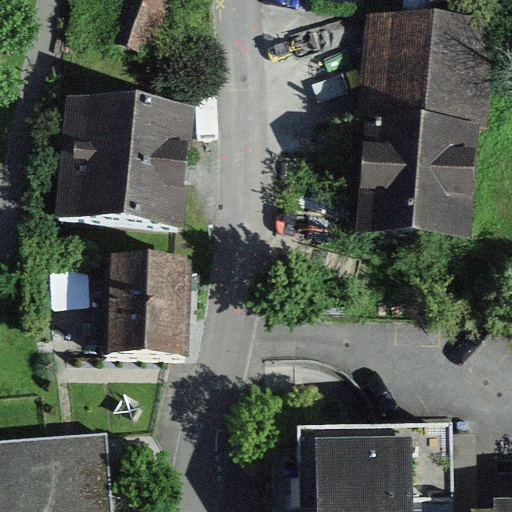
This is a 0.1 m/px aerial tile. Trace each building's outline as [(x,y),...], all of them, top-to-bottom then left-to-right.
[(150,69),(171,4),(162,0),(109,0),(93,48),(150,69)] [(477,131),(483,37),(370,31),(365,120),(477,131)] [(190,124),(65,115),(60,227),(190,230),(190,124)] [(365,120),(360,241),(470,252),(477,131),(365,120)] [(186,269),(107,267),(102,361),(178,366),(186,269)] [(115,511),(109,441),(0,450),(0,511),(115,511)] [(471,511),(470,442),(291,445),(291,511),(471,511)]
